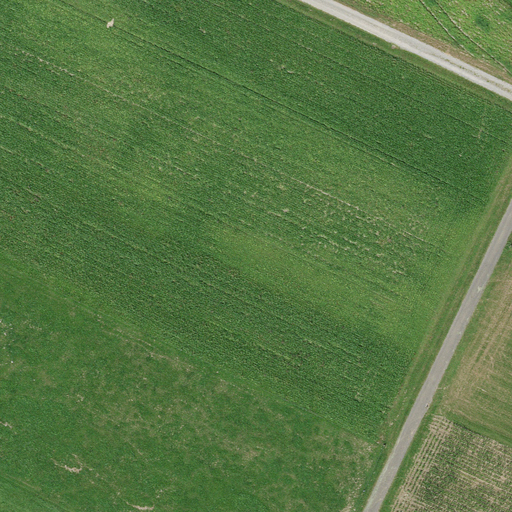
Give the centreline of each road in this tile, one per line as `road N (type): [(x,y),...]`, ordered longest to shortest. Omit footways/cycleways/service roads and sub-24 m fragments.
road 1 (track): [(511,222),(372,511)]
road 2 (track): [(511,95),(314,0)]
